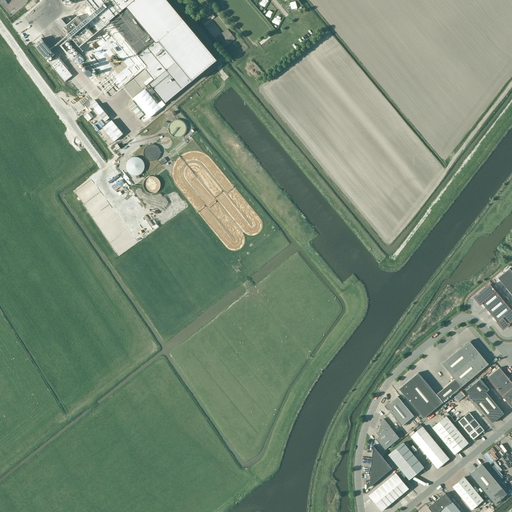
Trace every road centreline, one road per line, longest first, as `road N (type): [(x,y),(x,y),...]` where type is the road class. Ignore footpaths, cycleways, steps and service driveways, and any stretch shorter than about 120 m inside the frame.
road 1 (unclassified): [(361,511),(361,441),(391,378),(462,318),(475,319),(505,354)]
road 2 (unclassified): [(402,511),(511,422)]
